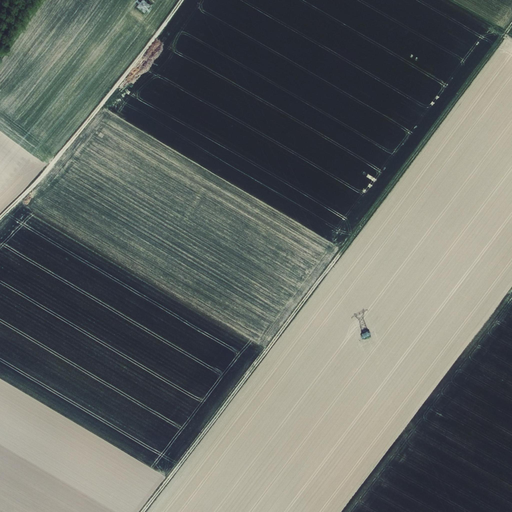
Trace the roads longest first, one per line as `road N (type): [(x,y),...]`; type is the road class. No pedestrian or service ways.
road 1 (track): [(142,511),(511,26)]
road 2 (track): [(0,218),(177,0)]
